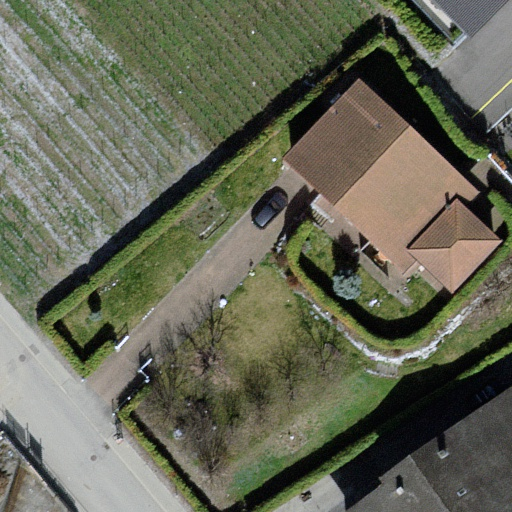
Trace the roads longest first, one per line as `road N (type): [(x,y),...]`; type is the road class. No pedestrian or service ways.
road 1 (unknown): [(311,511),(511,377)]
road 2 (unclassified): [(122,511),(0,366)]
